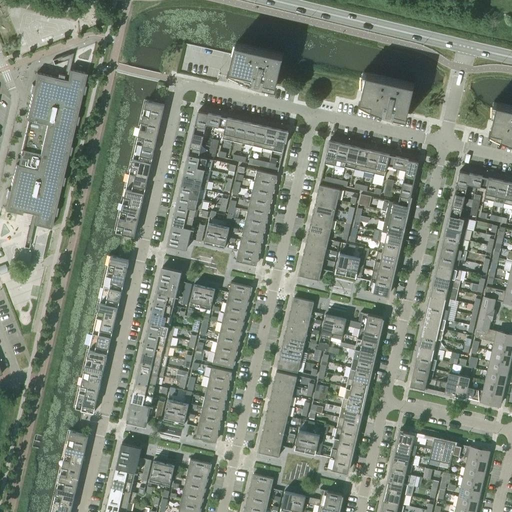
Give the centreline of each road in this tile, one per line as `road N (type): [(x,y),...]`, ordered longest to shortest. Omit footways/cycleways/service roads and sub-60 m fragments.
road 1 (residential): [(313,114),(181,83),(84,511)]
road 2 (residential): [(221,511),(313,114)]
road 3 (residential): [(385,402),(443,144)]
road 4 (secondary): [(465,47),(270,0)]
road 5 (residential): [(443,144),(313,114)]
road 6 (residential): [(511,431),(385,402)]
